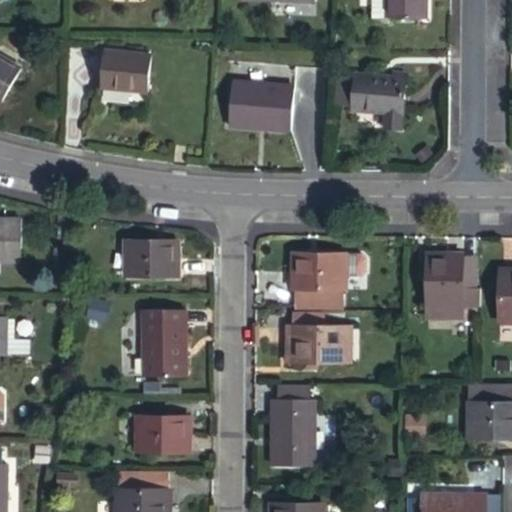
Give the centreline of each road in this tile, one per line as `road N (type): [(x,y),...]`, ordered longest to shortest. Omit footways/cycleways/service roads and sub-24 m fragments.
road 1 (residential): [(225,511),(235,194)]
road 2 (residential): [(235,194),(108,181),(0,156)]
road 3 (residential): [(473,196),(235,194)]
road 4 (residential): [(473,196),(474,0)]
